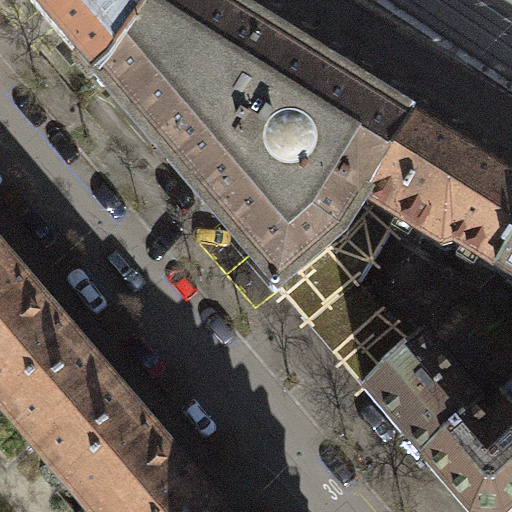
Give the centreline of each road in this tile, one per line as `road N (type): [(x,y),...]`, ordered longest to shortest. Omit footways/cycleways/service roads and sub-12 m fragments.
road 1 (residential): [(0,113),(346,511)]
road 2 (tertiary): [(328,0),(511,113)]
